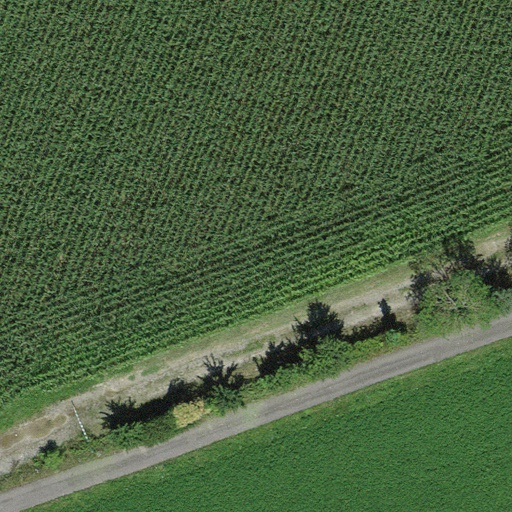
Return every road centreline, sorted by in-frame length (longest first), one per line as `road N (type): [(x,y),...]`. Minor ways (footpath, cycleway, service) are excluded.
road 1 (track): [(0,465),(511,255)]
road 2 (track): [(0,503),(511,323)]
